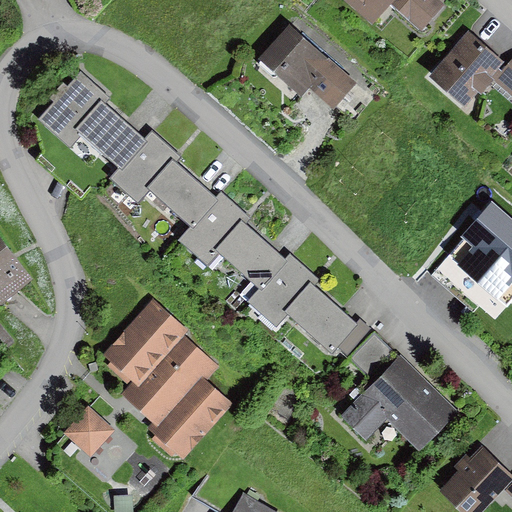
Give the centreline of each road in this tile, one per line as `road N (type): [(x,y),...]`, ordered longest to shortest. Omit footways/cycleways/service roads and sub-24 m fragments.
road 1 (residential): [(511,408),(284,184),(117,44),(71,29),(49,35),(22,56),(0,98)]
road 2 (residential): [(0,133),(67,281),(69,315),(63,342),(0,438)]
